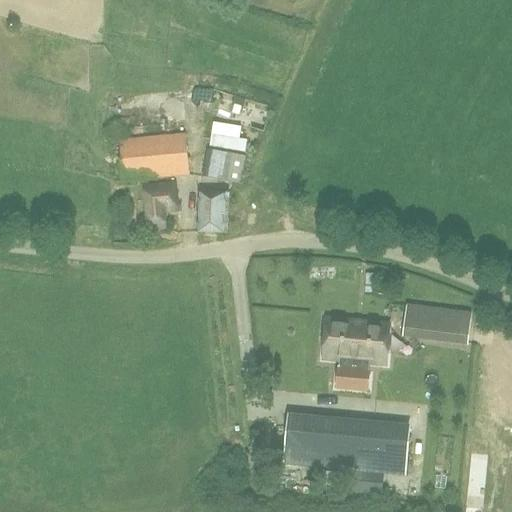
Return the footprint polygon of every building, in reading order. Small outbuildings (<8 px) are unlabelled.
[(274,124),(280,104),(255,97),(249,117),(274,124)] [(189,175),(185,135),(119,141),(122,181),(189,175)] [(241,184),(242,178),(245,157),(207,150),(202,177),(241,184)] [(175,185),(144,186),(147,229),(164,228),(163,212),(177,212),(175,185)] [(199,193),(198,233),(227,234),(228,194),(199,193)] [(324,314),(325,270),(292,270),(291,313),(324,314)] [(475,316),(409,307),(405,334),(472,343),(475,316)] [(387,365),(391,325),(358,322),(327,319),(324,359),(341,360),(340,369),(339,368),(337,387),(352,389),(366,390),(368,371),(369,372),(370,363),(387,365)] [(411,426),(289,415),(285,464),(407,475),(411,426)]
